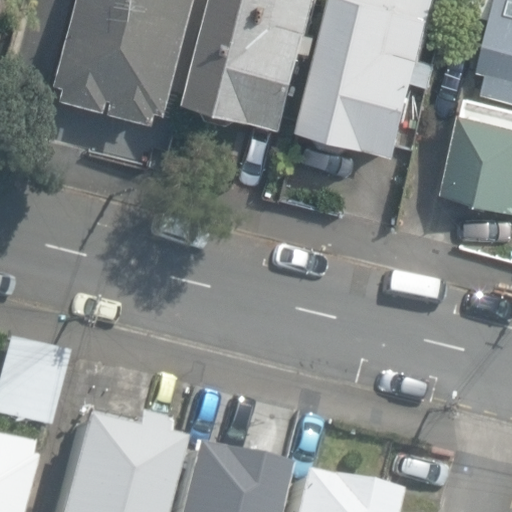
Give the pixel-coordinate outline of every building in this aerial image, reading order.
[(113,110),(158,122),(161,110),(169,112),(199,0),(76,0),(54,82),(66,85),(63,97),(109,109),(112,98),(116,99),(113,110)] [(217,0),(190,99),(289,126),(323,0),(217,0)] [(331,0),(299,119),(394,145),(414,75),(427,78),(433,56),(418,52),(431,0),(331,0)] [(482,99),(511,106),(511,0),(490,0),(475,72),(487,75),(482,99)] [(511,110),(467,98),(441,189),(511,208),(511,110)] [(0,361),(0,416),(43,428),(64,353),(6,338),(0,361)] [(49,511),(149,511),(167,444),(151,439),(154,429),(85,411),(82,422),(73,420),(49,511)] [(0,511),(12,511),(25,461),(19,460),(22,449),(0,443),(0,511)] [(261,511),(272,470),(215,456),(217,450),(190,443),(189,448),(182,447),(165,511),(261,511)] [(377,511),(381,499),(374,497),(376,489),(343,480),(341,487),(329,484),(331,477),(302,470),(300,476),(290,473),(280,511),(377,511)]
